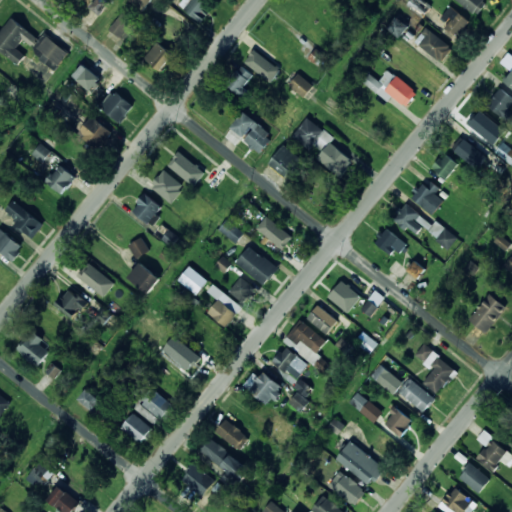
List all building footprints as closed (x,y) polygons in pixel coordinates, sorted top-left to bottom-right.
[(107,0),(93,0),(93,13),(107,13),(107,0)] [(208,13),(202,8),(208,0),(191,0),(184,9),(201,22),(208,13)] [(409,0),(407,3),(422,16),(431,6),(424,0),(409,0)] [(459,0),(475,16),(488,3),(484,0),(459,0)] [(439,22),(459,38),(471,22),(451,7),(439,22)] [(120,39),(137,18),(126,8),(109,30),(120,39)] [(401,38),(412,25),(399,15),(389,28),(401,38)] [(192,30),(176,17),(165,32),(181,45),(192,30)] [(0,32),(0,50),(20,66),(27,57),(18,49),(25,40),(33,47),(39,39),(11,18),(0,32)] [(418,44),(441,63),(453,48),(430,29),(418,44)] [(68,55),(48,36),(37,48),(58,67),(68,55)] [(145,57),(162,73),(176,58),(159,42),(145,57)] [(289,83),(297,74),(263,44),(247,63),(277,88),(284,80),(289,83)] [(435,71),(409,48),(396,62),(422,86),(435,71)] [(501,63),(511,71),(504,82),(511,87),(511,56),(508,53),(501,63)] [(74,77),(91,92),(102,81),(85,65),(74,77)] [(226,84),(243,97),(257,78),(240,66),(226,84)] [(419,94),(389,70),(379,82),(371,76),(366,83),(383,96),(387,92),(407,108),(419,94)] [(294,84),(305,95),(313,88),(301,76),(294,84)] [(511,111),(510,109),(511,106),(511,96),(503,88),(489,103),(510,123),(511,120),(511,111)] [(134,107),(113,89),(100,105),(121,123),(134,107)] [(362,118),(389,128),(395,112),(368,103),(362,118)] [(488,140),(503,124),(486,108),(471,123),(488,140)] [(226,137),(239,146),(244,140),(262,154),(275,135),(244,112),(226,137)] [(114,133),(94,116),(81,132),(100,149),(114,133)] [(324,129),(307,118),(294,138),(311,150),(324,129)] [(68,149),(84,163),(94,153),(78,138),(68,149)] [(455,151),(477,171),(488,157),(466,138),(455,151)] [(354,160),(331,142),(317,159),(340,177),(354,160)] [(33,155),(42,162),(51,151),(42,144),(33,155)] [(269,164),(289,179),(304,159),(284,145),(269,164)] [(201,164),(198,148),(171,154),(177,180),(192,177),(189,166),(201,164)] [(448,179),(459,163),(444,153),(433,168),(448,179)] [(77,177),(60,164),(46,181),(62,194),(77,177)] [(151,186),(170,203),(184,186),(165,170),(151,186)] [(412,196),(425,208),(441,188),(428,177),(412,196)] [(132,212),(150,223),(163,205),(145,193),(132,212)] [(26,238),(39,229),(21,200),(7,209),(26,238)] [(186,212),(199,224),(210,212),(196,200),(186,212)] [(258,213),(244,200),(220,229),(234,242),(258,213)] [(422,229),(415,220),(419,216),(409,204),(395,215),(413,237),(422,229)] [(283,249),(293,236),(266,216),(257,229),(283,249)] [(179,237),(162,224),(154,233),(171,247),(179,237)] [(24,248),(1,227),(0,228),(0,250),(12,261),(24,248)] [(375,241),(395,259),(407,245),(387,227),(375,241)] [(449,250),(458,239),(446,229),(437,240),(449,250)] [(152,249),(143,236),(129,246),(138,259),(152,249)] [(238,262),(266,286),(279,269),(252,246),(238,262)] [(419,278),(425,267),(413,260),(407,271),(419,278)] [(130,277),(149,293),(162,278),(142,262),(130,277)] [(82,277),(102,296),(114,283),(93,264),(82,277)] [(208,279),(188,266),(178,281),(198,294),(208,279)] [(255,288),(241,277),(230,291),(242,302),(255,288)] [(326,297),(354,318),(369,299),(341,278),(326,297)] [(88,303),(72,287),(56,303),(72,319),(88,303)] [(363,309),(373,316),(387,297),(377,290),(363,309)] [(486,332),(508,308),(492,293),(470,318),(486,332)] [(209,312),(227,327),(239,313),(220,298),(209,312)] [(308,317),(328,335),(340,322),(320,304),(308,317)] [(36,322),(61,342),(73,328),(47,308),(36,322)] [(224,337),(201,318),(189,332),(212,351),(224,337)] [(317,354),(327,340),(301,321),(291,335),(317,354)] [(18,348),(38,366),(51,352),(42,344),(44,341),(33,331),(18,348)] [(203,362),(181,343),(168,357),(190,377),(203,362)] [(457,372),(427,343),(416,354),(434,372),(425,381),(437,393),(457,372)] [(309,365),(288,346),(275,359),(296,379),(309,365)] [(61,370),(52,363),(45,371),(55,379),(61,370)] [(371,376),(394,394),(403,383),(381,364),(371,376)] [(282,380),(259,373),(252,394),(275,401),(282,380)] [(298,390),(289,402),(301,412),(310,401),(304,397),(312,387),(300,378),(294,386),(298,390)] [(436,399),(410,378),(399,391),(425,412),(436,399)] [(165,421),(176,407),(150,386),(139,400),(165,421)] [(95,410),(102,400),(87,389),(80,400),(95,410)] [(350,402),(361,411),(368,400),(357,392),(350,402)] [(0,416),(11,402),(0,393),(0,416)] [(384,421),(403,435),(415,420),(396,406),(384,421)] [(153,428),(133,413),(121,428),(142,443),(153,428)] [(288,451),(302,433),(280,415),(265,434),(288,451)] [(216,431),(239,450),(250,437),(227,418),(216,431)] [(370,444),(392,458),(400,445),(379,431),(370,444)] [(478,458),(493,471),(502,460),(509,466),(511,462),(511,452),(485,431),(478,439),(487,446),(478,458)] [(233,455),(212,437),(202,450),(223,468),(233,455)] [(338,457),(370,486),(385,469),(353,440),(338,457)] [(99,478),(78,461),(66,476),(87,494),(99,478)] [(44,485),(53,473),(40,463),(31,474),(44,485)] [(203,495),(215,480),(194,463),(182,478),(203,495)] [(491,480),(471,463),(460,476),(480,493),(491,480)] [(332,485),(356,506),(368,492),(344,471),(332,485)] [(73,511),(81,503),(61,486),(50,499),(65,511),(73,511)] [(463,511),(474,501),(457,486),(439,505),(446,511),(463,511)] [(313,507),(318,511),(344,511),(326,494),(313,507)] [(287,511),(272,501),(263,511),(287,511)]
